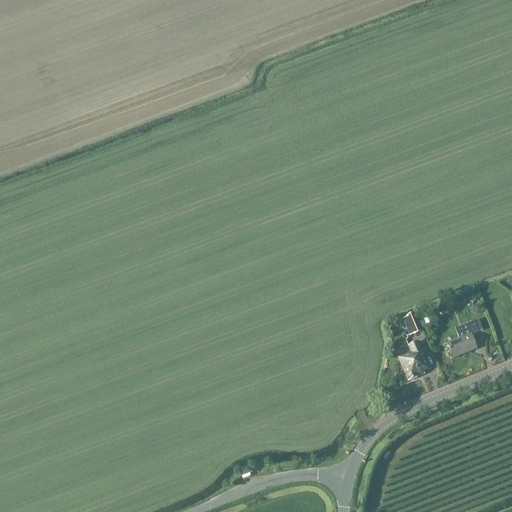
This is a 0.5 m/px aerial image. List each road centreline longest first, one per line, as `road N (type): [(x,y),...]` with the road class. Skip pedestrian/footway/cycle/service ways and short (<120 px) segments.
road 1 (tertiary): [(345,479),(371,435),(397,415),(511,368)]
road 2 (tertiary): [(194,511),(291,475),(345,479)]
